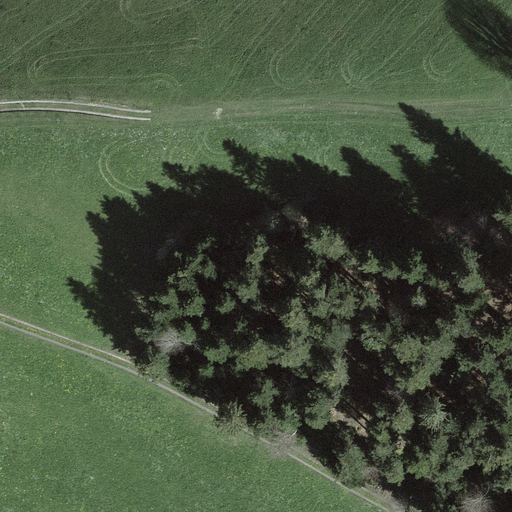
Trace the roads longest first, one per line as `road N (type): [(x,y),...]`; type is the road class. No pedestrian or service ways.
road 1 (track): [(500,103),(419,111),(313,103),(149,116),(0,107)]
road 2 (track): [(0,314),(128,364),(404,511)]
